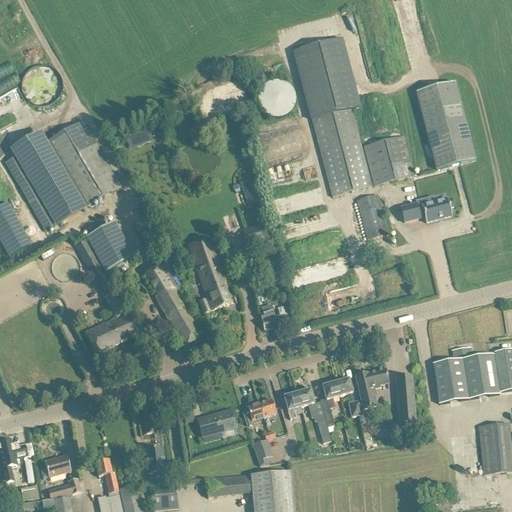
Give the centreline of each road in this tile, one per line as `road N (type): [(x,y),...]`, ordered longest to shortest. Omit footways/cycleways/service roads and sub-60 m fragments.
road 1 (tertiary): [(0,427),(393,318)]
road 2 (residential): [(393,318),(395,337),(239,380)]
road 3 (unknown): [(165,382),(183,511)]
road 4 (tertiary): [(393,318),(511,289)]
